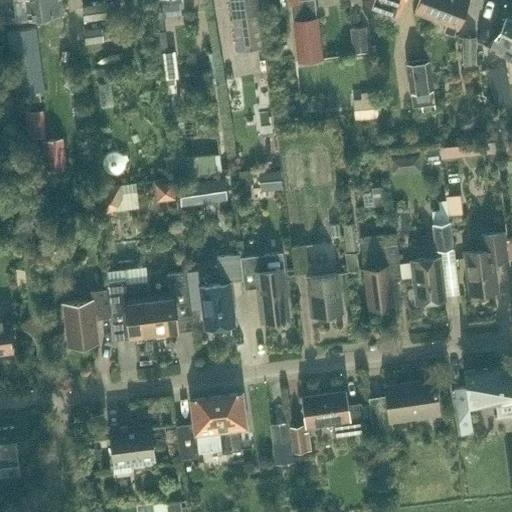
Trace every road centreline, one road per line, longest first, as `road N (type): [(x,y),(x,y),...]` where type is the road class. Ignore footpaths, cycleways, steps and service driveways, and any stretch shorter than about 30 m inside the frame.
road 1 (residential): [(511,337),(65,396)]
road 2 (unclassified): [(65,396),(46,485),(22,511)]
